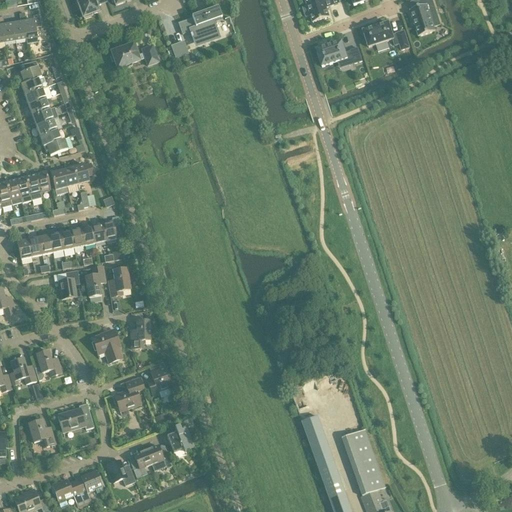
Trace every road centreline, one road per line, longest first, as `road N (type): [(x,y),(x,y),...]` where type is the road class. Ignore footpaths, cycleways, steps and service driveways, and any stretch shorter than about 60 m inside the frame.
road 1 (residential): [(449,511),(298,43)]
road 2 (residential): [(16,486),(15,414),(95,393)]
